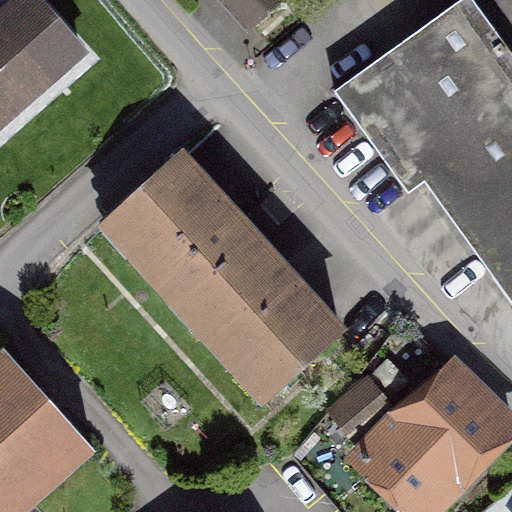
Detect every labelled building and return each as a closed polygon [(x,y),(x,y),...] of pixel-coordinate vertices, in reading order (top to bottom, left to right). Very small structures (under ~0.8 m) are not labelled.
[(0,120),(81,49),(36,0),(24,0),(0,21),(0,120)] [(228,0),(251,25),(279,0),(228,0)] [(511,301),(511,56),(471,0),(462,0),(336,92),(408,192),(424,181),(511,301)] [(263,401),(340,330),(260,242),(278,225),(259,206),(241,222),(182,157),(105,227),(263,401)] [(0,354),(0,511),(5,511),(85,441),(4,351),(0,354)] [(511,425),(511,424),(457,370),(390,427),(358,460),(411,511),(441,511),(459,494),(452,487),(511,425)] [(365,380),(330,413),(355,443),(397,405),(365,380)]
